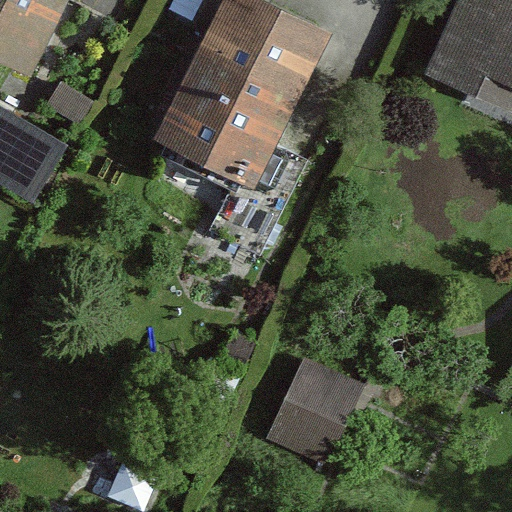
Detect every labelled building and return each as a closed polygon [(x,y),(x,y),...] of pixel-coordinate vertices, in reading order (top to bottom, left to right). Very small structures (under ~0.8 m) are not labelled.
[(0,0),(0,65),(35,82),(74,0),(0,0)] [(335,41),(251,0),(234,0),(161,148),(258,196),(335,41)] [(511,2),(511,6),(495,0),(465,0),(433,83),(511,113),(511,2)] [(65,153),(0,115),(0,188),(34,208),(65,153)] [(363,383),(306,359),(273,436),(331,460),(363,383)]
